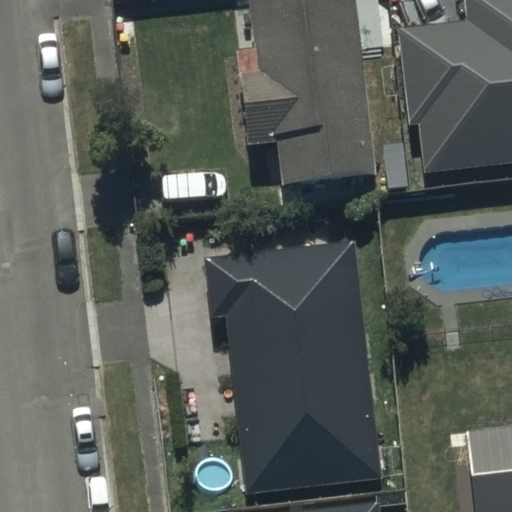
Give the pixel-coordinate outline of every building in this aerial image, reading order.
[(360,0),(269,0),(249,2),(254,51),(236,53),(247,151),(275,148),(280,194),(381,183),(360,0)] [(511,0),(463,0),(466,25),(405,31),(414,124),(420,124),(425,171),(511,162),(511,0)] [(354,241),(204,260),(212,319),(223,318),(246,499),(385,481),(354,241)] [(511,511),(511,427),(467,433),(476,511),(511,511)] [(377,511),(376,503),(291,511),(377,511)]
